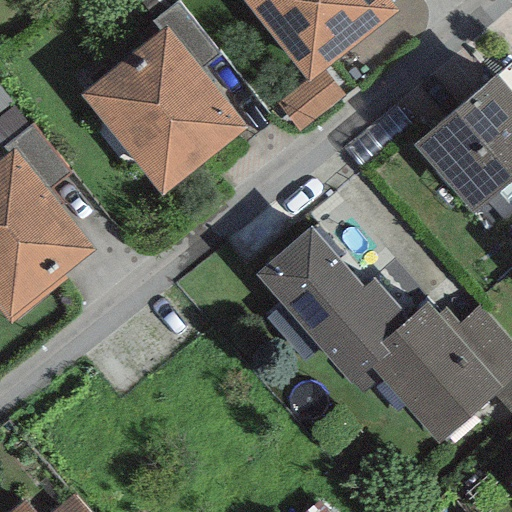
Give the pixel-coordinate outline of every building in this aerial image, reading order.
[(250,0),(308,72),(398,0),(250,0)] [(167,15),(81,82),(161,183),(247,115),(167,15)] [(511,79),(497,61),(414,130),(472,200),(511,167),(511,79)] [(16,139),(0,151),(0,293),(11,307),(96,240),(16,139)] [(364,276),(310,214),(254,263),(362,387),(383,369),(372,357),(389,342),(380,331),(407,307),(374,268),(364,276)] [(407,307),(380,331),(389,342),(372,357),(383,369),(438,433),(491,387),(511,410),(511,339),(479,301),(454,322),(427,290),(407,307)] [(43,511),(24,490),(0,510),(0,511),(91,511),(72,490),(45,511),(43,511)]
